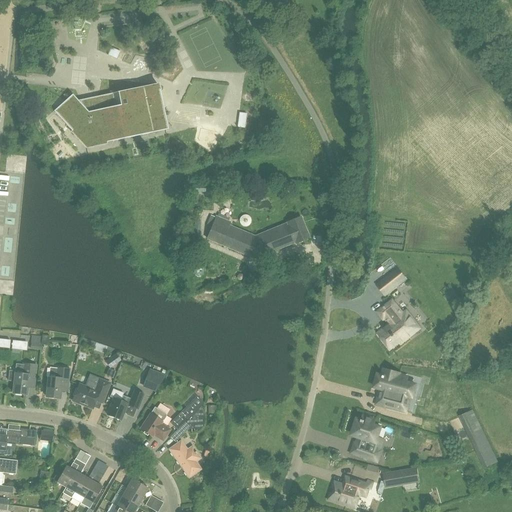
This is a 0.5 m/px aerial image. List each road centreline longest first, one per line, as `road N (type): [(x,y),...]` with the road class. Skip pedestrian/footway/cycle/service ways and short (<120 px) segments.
road 1 (residential): [(278,511),(324,334),(335,177),(324,137),(281,61),(252,21),(222,0)]
road 2 (residential): [(172,506),(161,473),(133,450),(58,420),(0,412)]
